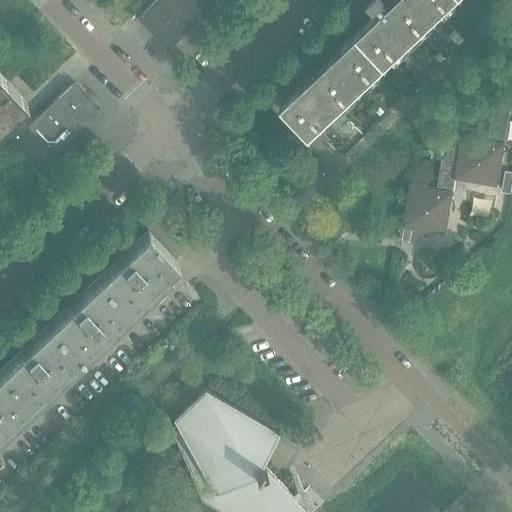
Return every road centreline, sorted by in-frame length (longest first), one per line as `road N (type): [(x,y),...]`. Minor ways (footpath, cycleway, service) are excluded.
road 1 (residential): [(0,288),(170,128)]
road 2 (residential): [(170,128),(304,0)]
road 3 (residential): [(170,128),(47,0)]
